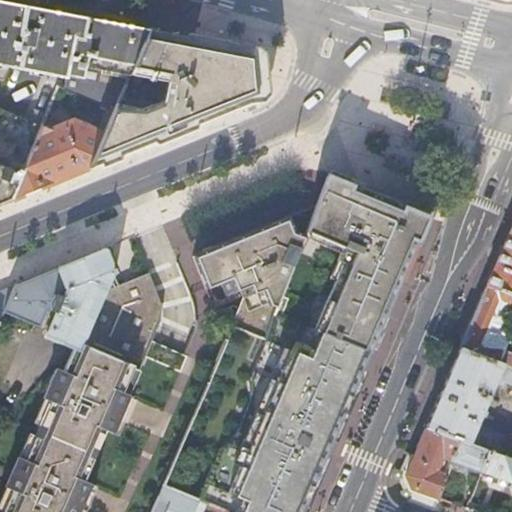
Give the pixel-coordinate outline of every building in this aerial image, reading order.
[(76,69),(129,78),(134,67),(150,32),(109,24),(86,20),(54,14),(24,8),(13,6),(3,4),(0,3),(0,65),(10,68),(20,69),(62,78),(63,74),(74,76),(76,69)] [(134,67),(129,78),(164,82),(163,91),(125,86),(114,113),(104,135),(90,168),(218,116),(254,101),(260,99),(264,93),(262,73),(260,55),(254,51),(150,32),(134,67)] [(0,141),(30,154),(41,127),(0,110),(0,141)] [(31,192),(90,168),(104,135),(72,122),(52,132),(41,127),(30,154),(10,201),(31,192)] [(0,204),(10,201),(30,154),(0,141),(0,204)] [(388,172),(379,195),(419,212),(428,189),(408,180),(388,172)] [(346,181),(332,175),(319,207),(307,236),(342,251),(338,260),(343,263),(315,330),(370,354),(393,300),(427,218),(417,214),(419,212),(379,195),(367,190),(357,186),(346,181)] [(319,207),(196,254),(210,286),(223,281),(229,295),(244,289),(247,296),(235,324),(265,338),(275,313),(297,259),(307,236),(319,207)] [(78,348),(81,342),(103,290),(111,273),(115,271),(114,267),(113,267),(111,263),(110,263),(104,248),(77,259),(50,270),(57,289),(50,309),(56,312),(47,336),(73,346),(78,348)] [(57,289),(50,270),(40,274),(14,285),(3,312),(40,327),(46,311),(49,312),(50,309),(57,289)] [(103,290),(81,342),(134,365),(140,368),(161,319),(159,305),(146,274),(103,290)] [(0,290),(0,318),(3,312),(14,285),(0,290)] [(463,342),(460,349),(511,368),(511,353),(505,350),(508,343),(511,344),(511,294),(487,286),(476,311),(463,342)] [(365,366),(370,354),(315,330),(275,313),(265,338),(267,339),(249,382),(251,385),(251,391),(251,398),(249,407),(241,427),(237,434),(232,440),(227,444),(222,446),(199,499),(211,505),(228,511),(302,511),(316,480),(365,366)] [(78,348),(73,346),(62,372),(55,369),(42,399),(49,402),(39,426),(35,437),(25,461),(17,457),(5,487),(12,490),(2,511),(79,511),(81,509),(92,483),(85,480),(106,429),(112,415),(122,393),(122,391),(134,365),(81,342),(78,348)] [(511,368),(460,349),(445,384),(426,428),(489,451),(511,459),(511,434),(479,422),(481,418),(486,420),(490,412),(485,410),(496,383),(506,387),(508,384),(511,385),(511,368)] [(128,394),(140,368),(134,365),(122,391),(128,394)] [(117,420),(128,394),(122,391),(122,393),(112,415),(106,429),(112,431),(117,420)] [(135,396),(128,394),(117,420),(124,422),(129,409),(135,396)] [(49,402),(42,399),(32,423),(39,426),(49,402)] [(443,457),(481,472),(489,451),(426,428),(415,454),(406,476),(412,489),(438,498),(439,499),(453,466),(446,464),(442,474),(437,472),(443,457)] [(27,434),(17,457),(25,461),(35,437),(27,434)] [(511,459),(489,451),(481,472),(496,477),(511,482),(511,459)] [(97,485),(92,483),(81,509),(86,511),(91,498),(97,485)] [(193,511),(199,499),(164,484),(151,511),(193,511)] [(0,498),(0,511),(2,511),(12,490),(5,487),(0,498)]
